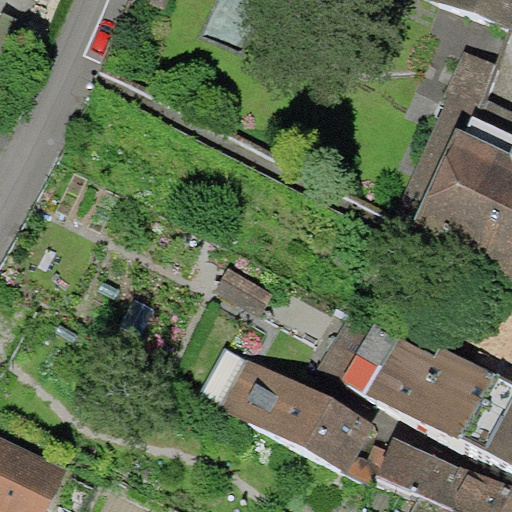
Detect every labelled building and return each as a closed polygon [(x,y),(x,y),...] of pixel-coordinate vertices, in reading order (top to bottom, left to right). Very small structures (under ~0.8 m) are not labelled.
[(511,0),(431,0),(511,29),(511,0)] [(461,136),(497,68),(465,53),(445,96),(392,220),(413,230),(461,136)] [(511,154),(510,158),(461,136),(413,230),(511,284),(511,154)] [(511,293),(510,292),(475,362),(511,383),(511,293)] [(372,391),(461,439),(495,382),(442,351),(435,358),(401,341),(372,391)] [(375,432),(245,360),(218,409),(348,480),(375,432)] [(511,404),(484,452),(511,468),(511,404)] [(511,511),(511,491),(400,437),(381,475),(458,511),(511,511)] [(0,510),(4,511),(49,511),(67,472),(0,441),(0,510)]
